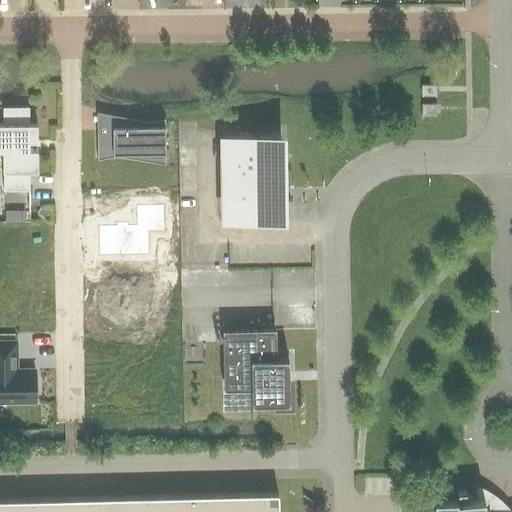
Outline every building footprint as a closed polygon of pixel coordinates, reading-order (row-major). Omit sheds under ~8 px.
[(422,84),(422,95),(437,95),(437,84),(422,84)] [(437,103),(422,103),(422,115),(437,115),(437,103)] [(38,149),(30,150),(30,141),(38,141),(38,123),(30,123),(29,106),(3,107),(4,124),(0,123),(0,150),(4,151),(4,190),(29,190),(29,210),(30,210),(30,171),(38,171),(38,149)] [(138,119),(118,115),(118,126),(106,126),(106,131),(98,131),(98,159),(100,159),(100,152),(164,152),(165,163),(166,163),(166,118),(164,118),(164,125),(138,126),(138,120),(138,119)] [(272,135),(227,135),(227,165),(235,165),(236,188),(228,188),(228,218),(273,217),(272,135)] [(137,226),(99,226),(99,255),(149,255),(149,232),(165,232),(165,205),(137,206),(137,226)] [(289,401),(288,356),(274,356),(274,329),(259,329),(259,320),(258,320),(258,322),(250,322),(251,328),(250,328),(250,330),(242,330),(225,330),(225,344),(226,344),(227,386),(252,385),(252,401),(289,401)] [(0,401),(36,401),(36,369),(16,369),(16,342),(0,341),(0,401)] [(278,511),(278,492),(0,498),(0,511),(278,511)] [(489,511),(485,511),(484,497),(457,500),(457,498),(434,498),(435,508),(433,508),(432,511),(511,511),(511,509),(489,509),(489,511)]
